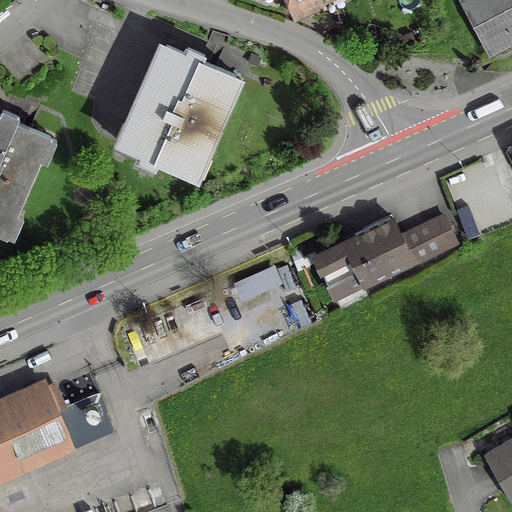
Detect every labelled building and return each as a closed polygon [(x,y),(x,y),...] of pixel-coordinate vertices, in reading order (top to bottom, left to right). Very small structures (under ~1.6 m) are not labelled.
[(286,0),(293,14),(322,0),(286,0)] [(511,0),(461,0),(458,2),(484,51),(511,36),(511,0)] [(183,53),(164,44),(120,145),(140,154),(137,159),(153,167),(156,161),(190,176),(234,75),(200,60),(203,54),(186,47),(183,53)] [(0,110),(0,235),(5,237),(48,137),(14,122),(17,116),(1,109),(0,110)] [(413,263),(454,244),(441,215),(400,235),(393,221),(391,222),(390,221),(355,238),(355,239),(314,259),(332,295),(410,257),(413,263)] [(471,215),(456,221),(465,241),(480,235),(471,215)] [(43,385),(0,403),(0,471),(68,442),(54,410),(62,407),(54,389),(46,393),(43,385)] [(511,440),(484,456),(504,491),(511,486),(511,440)]
